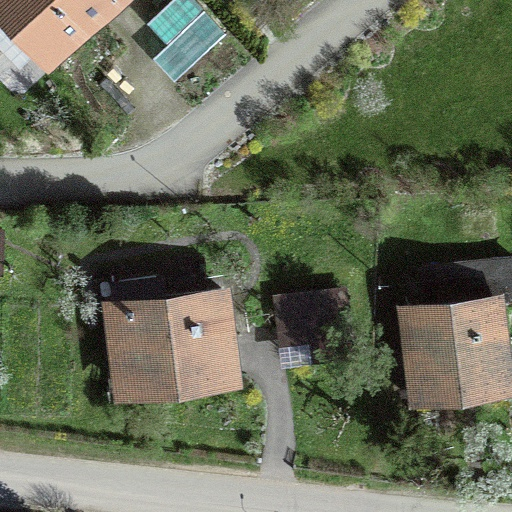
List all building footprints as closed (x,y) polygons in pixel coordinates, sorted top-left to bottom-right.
[(0,0),(0,49),(19,70),(27,62),(30,57),(46,75),(128,0),(0,0)] [(205,9),(204,11),(193,0),(172,0),(147,24),(167,44),(152,58),(173,81),(190,66),(226,33),(227,32),(205,9)] [(428,301),(410,304),(422,388),(507,377),(497,291),(511,288),(511,252),(454,261),(455,270),(424,274),(428,301)] [(225,285),(161,295),(158,274),(120,279),(123,301),(115,302),(127,387),(238,369),(225,285)] [(370,374),(367,351),(354,352),(345,287),(280,296),(287,344),(306,342),(308,358),(319,357),(322,381),(370,374)]
